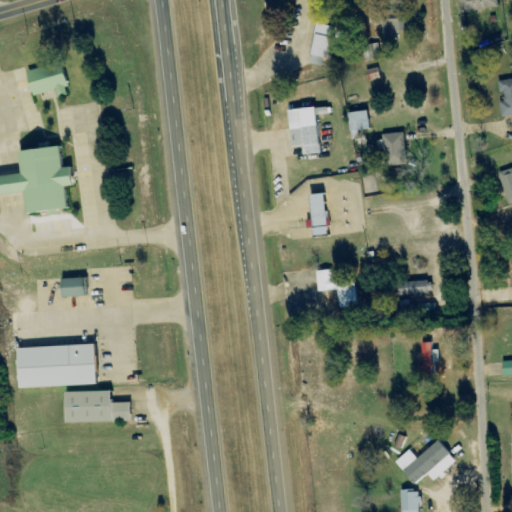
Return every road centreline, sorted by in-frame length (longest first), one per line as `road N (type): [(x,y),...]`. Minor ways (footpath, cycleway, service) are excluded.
road 1 (trunk): [(290,511),(230,0)]
road 2 (trunk): [(165,0),(225,511)]
road 3 (residential): [(481,511),(477,380),(441,0)]
